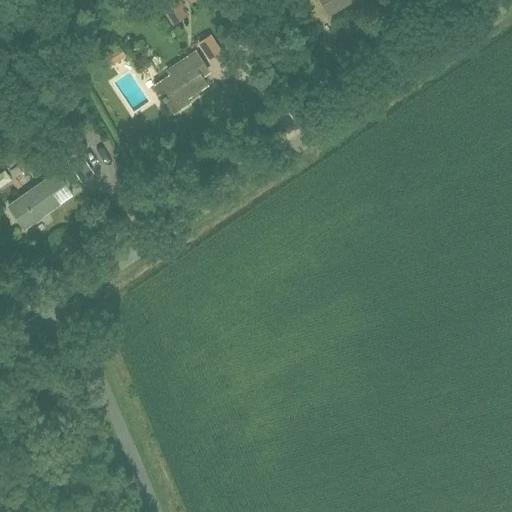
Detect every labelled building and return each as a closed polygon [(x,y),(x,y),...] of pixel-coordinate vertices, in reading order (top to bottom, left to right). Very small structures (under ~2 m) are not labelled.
[(171,25),(187,15),(176,0),(167,0),(158,6),(171,25)] [(190,0),(198,10),(208,4),(205,0),(190,0)] [(323,0),(330,13),(353,0),(323,0)] [(215,35),(201,46),(215,63),(228,53),(215,35)] [(118,68),(133,59),(128,51),(113,60),(118,68)] [(172,107),(208,84),(200,73),(209,68),(198,51),(180,63),(183,68),(158,84),(172,107)] [(139,123),(159,111),(140,79),(120,90),(139,123)] [(68,164),(81,182),(94,173),(80,154),(68,164)] [(8,206),(23,228),(73,193),(58,172),(8,206)]
